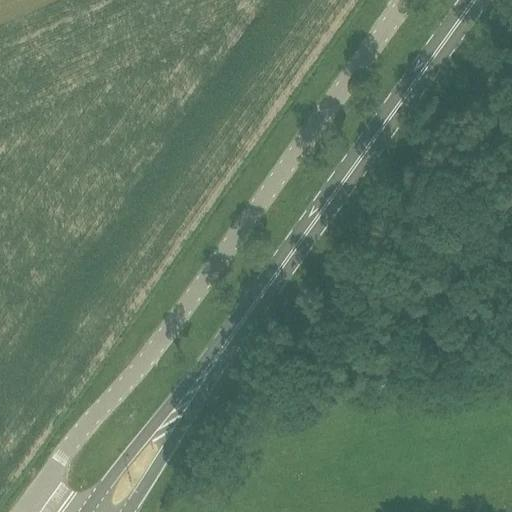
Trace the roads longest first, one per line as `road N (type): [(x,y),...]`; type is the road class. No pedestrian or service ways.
road 1 (primary): [(118,511),(484,0)]
road 2 (unclassified): [(51,498),(409,0)]
